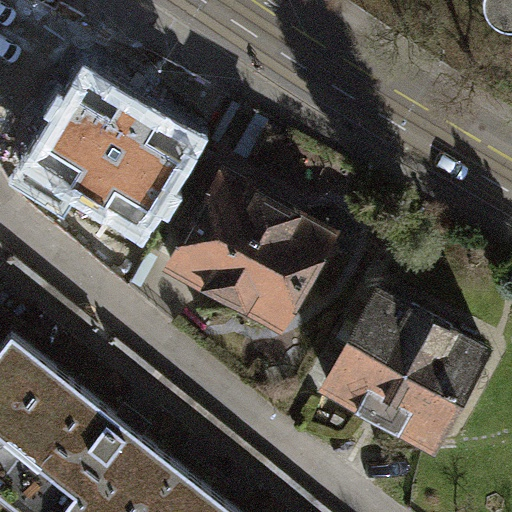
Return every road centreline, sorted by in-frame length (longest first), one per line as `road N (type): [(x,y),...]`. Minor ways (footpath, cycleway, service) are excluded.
road 1 (residential): [(372,511),(0,204)]
road 2 (unclassified): [(511,154),(261,0)]
